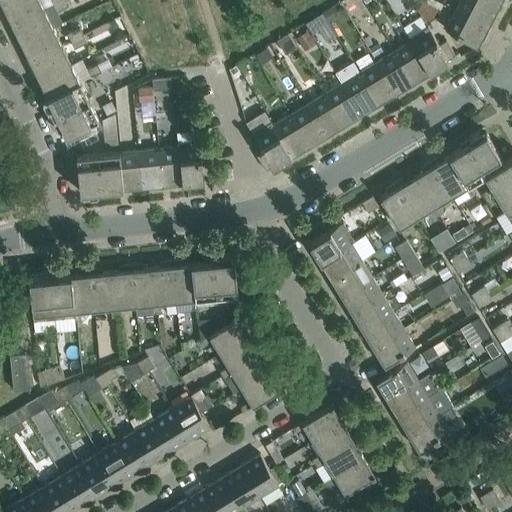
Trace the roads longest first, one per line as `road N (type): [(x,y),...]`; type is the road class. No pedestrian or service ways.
road 1 (residential): [(121,511),(326,387),(333,363),(267,250),(258,210)]
road 2 (tertiary): [(258,210),(322,185),(511,66)]
road 3 (tertiary): [(57,232),(258,210)]
road 4 (residential): [(57,232),(41,145),(0,62)]
